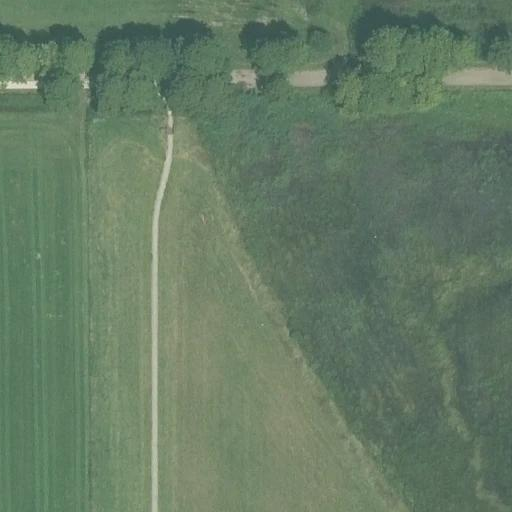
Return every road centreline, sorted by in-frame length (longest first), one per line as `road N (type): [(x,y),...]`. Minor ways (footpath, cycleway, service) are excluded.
road 1 (track): [(511,77),(166,76)]
road 2 (track): [(166,76),(0,76)]
